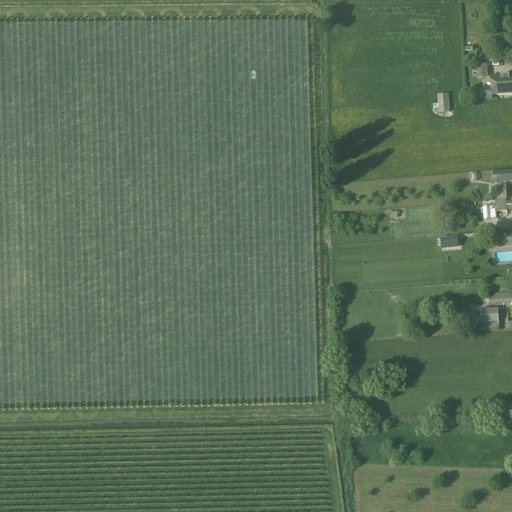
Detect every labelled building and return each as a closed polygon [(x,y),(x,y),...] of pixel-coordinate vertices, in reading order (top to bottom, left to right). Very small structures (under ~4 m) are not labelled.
[(488,77),(488,64),(478,64),(478,77),(488,77)] [(511,92),(511,75),(491,77),(493,94),(511,92)] [(450,112),(449,103),(449,93),(437,95),(439,113),(450,112)] [(511,169),(493,172),(494,183),(511,181),(511,169)] [(498,200),(506,199),(507,199),(506,185),(497,185),(498,200)] [(511,201),(506,202),(506,199),(498,200),(495,201),(496,212),(507,211),(507,210),(511,209),(511,201)] [(511,245),(511,230),(498,232),(499,246),(511,245)] [(442,250),(448,249),(458,248),(457,237),(448,238),(441,239),(442,250)] [(511,303),(511,292),(489,294),(490,304),(511,303)] [(498,308),(481,309),(482,323),(498,322),(498,308)]
